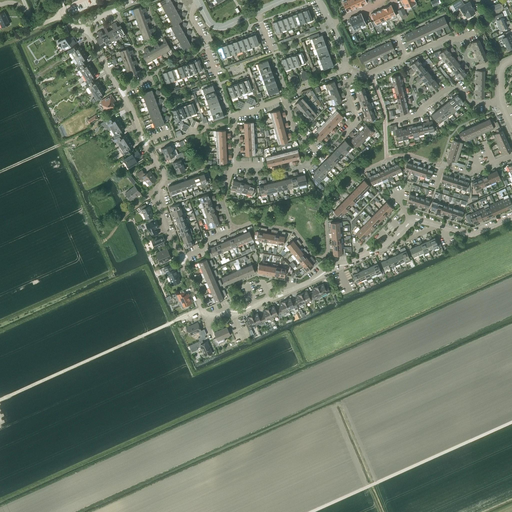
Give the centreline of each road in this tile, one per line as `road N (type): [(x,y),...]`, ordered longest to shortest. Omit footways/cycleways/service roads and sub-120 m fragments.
road 1 (track): [(0,401),(202,309)]
road 2 (track): [(511,421),(310,511)]
road 3 (residential): [(210,317),(391,240)]
road 4 (residential): [(158,188),(164,176),(85,28)]
road 5 (track): [(0,171),(91,130),(128,103)]
road 6 (residential): [(355,72),(365,75),(472,33)]
